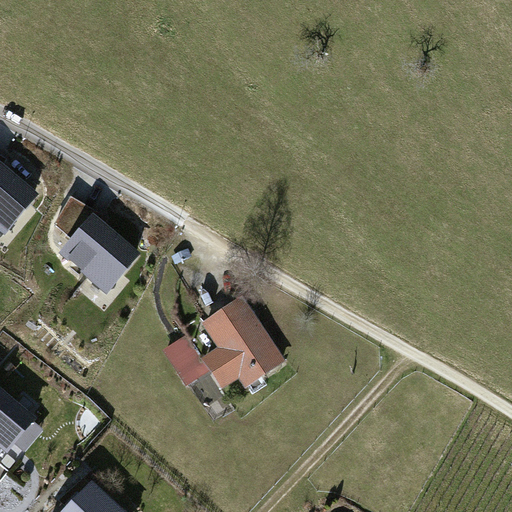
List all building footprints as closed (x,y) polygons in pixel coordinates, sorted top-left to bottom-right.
[(40,201),(0,167),(0,235),(6,241),(40,201)] [(141,260),(95,221),(62,261),(109,300),(141,260)] [(283,363),(239,298),(196,327),(213,352),(197,363),(217,392),(232,381),(240,392),(283,363)] [(49,430),(0,392),(0,456),(17,470),(49,430)] [(123,511),(87,480),(58,511),(123,511)]
